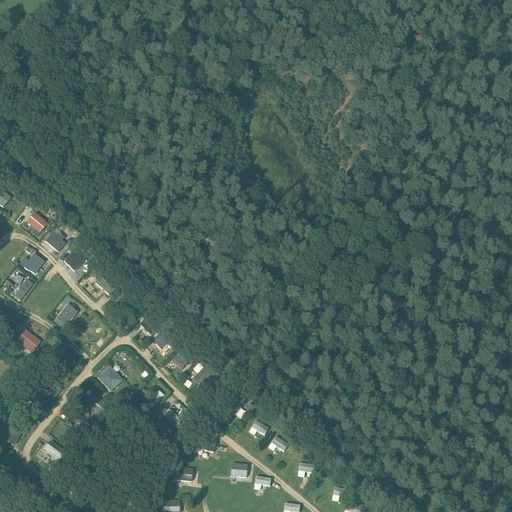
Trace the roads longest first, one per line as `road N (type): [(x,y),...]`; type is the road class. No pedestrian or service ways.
road 1 (unknown): [(117,511),(49,478),(26,463),(24,452),(103,352),(126,342)]
road 2 (track): [(0,129),(59,54),(124,0)]
